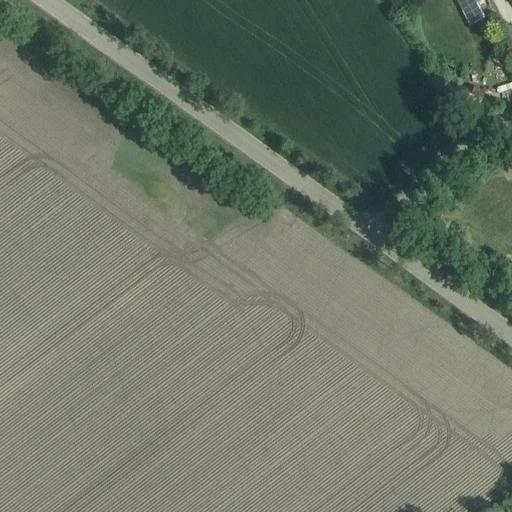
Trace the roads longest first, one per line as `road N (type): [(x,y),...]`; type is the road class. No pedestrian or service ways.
road 1 (unclassified): [(373,234),(47,0)]
road 2 (unclassified): [(373,234),(445,157),(511,120)]
road 3 (unclassified): [(511,337),(373,234)]
